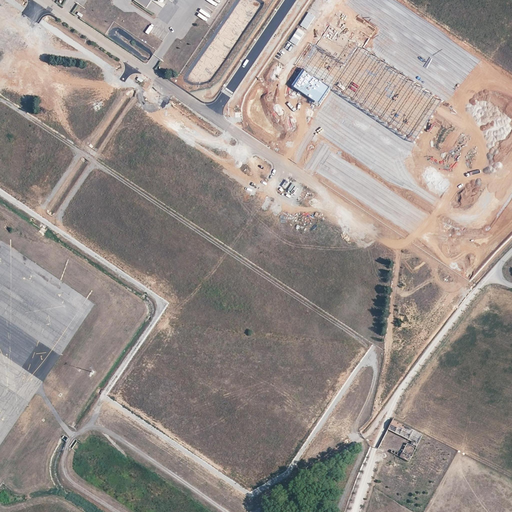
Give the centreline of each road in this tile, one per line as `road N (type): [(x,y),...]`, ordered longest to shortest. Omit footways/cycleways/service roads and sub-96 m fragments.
road 1 (unclassified): [(40,0),(213,114)]
road 2 (unclassified): [(380,418),(489,277)]
road 3 (track): [(398,244),(377,412)]
road 4 (track): [(226,511),(113,433),(88,427)]
road 5 (unclassified): [(213,114),(290,0)]
